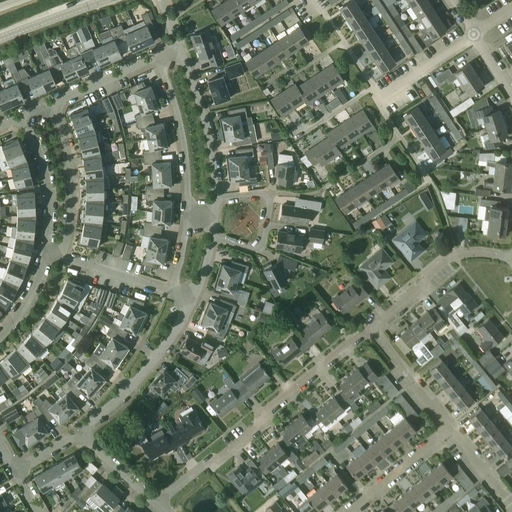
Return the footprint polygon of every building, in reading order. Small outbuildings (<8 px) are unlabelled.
[(235,0),(226,0),(223,3),(232,17),(243,11),(235,0)] [(250,0),(235,0),(243,11),(253,4),(250,0)] [(286,0),(284,0),(272,9),(275,14),(290,4),(286,0)] [(354,0),(352,0),(340,8),(347,19),(361,10),(354,0)] [(378,0),(375,0),(373,2),(375,6),(372,8),(372,12),(374,16),(380,12),(385,9),(378,0)] [(427,0),(420,0),(411,6),(418,17),(432,7),(427,0)] [(212,10),(221,25),(232,17),(223,3),(212,10)] [(392,4),(387,8),(394,18),(399,14),(392,4)] [(432,7),(418,17),(425,27),(439,18),(432,7)] [(272,9),(261,15),(265,21),(275,14),(272,9)] [(288,9),(277,17),(280,22),(291,14),(288,9)] [(385,9),(380,12),(387,23),(392,20),(385,9)] [(361,10),(347,19),(354,30),(368,20),(361,10)] [(144,20),(134,25),(143,47),(154,42),(149,29),(154,27),(148,13),(141,16),(144,20)] [(399,14),(394,18),(401,28),(406,25),(399,14)] [(261,15),(251,22),(254,28),(265,21),(261,15)] [(277,17),(266,23),(270,29),(280,22),(277,17)] [(420,30),(423,35),(428,32),(432,38),(446,29),(439,18),(425,27),(420,30)] [(368,20),(354,30),(361,40),(375,31),(368,20)] [(392,20),(387,23),(394,33),(399,30),(392,20)] [(251,22),(240,29),(244,35),(254,28),(251,22)] [(266,23),(256,30),(259,36),(270,29),(266,23)] [(121,25),(115,28),(122,42),(127,39),(131,49),(133,52),(143,47),(134,25),(123,30),(121,25)] [(406,25),(401,28),(408,39),(413,35),(406,25)] [(299,27),(288,34),(298,48),(309,41),(299,27)] [(109,30),(99,35),(104,45),(111,61),(122,56),(120,54),(116,44),(122,42),(115,28),(109,30)] [(244,35),(240,29),(229,37),(232,42),(244,35)] [(256,30),(245,37),(249,42),(259,36),(256,30)] [(399,30),(394,33),(400,44),(406,40),(399,30)] [(200,59),(207,57),(210,66),(223,62),(219,50),(215,52),(208,31),(192,36),(193,38),(192,40),(193,43),(195,44),(200,59)] [(375,31),(361,40),(367,51),(381,41),(375,31)] [(90,33),(80,37),(82,41),(92,37),(90,33)] [(288,34),(278,41),(287,55),(298,48),(288,34)] [(413,35),(408,39),(418,54),(423,50),(413,35)] [(92,37),(82,41),(89,56),(94,54),(95,54),(99,63),(100,66),(111,61),(104,45),(97,48),(92,37)] [(234,44),(238,50),(249,42),(245,37),(234,44)] [(406,40),(400,44),(408,55),(413,51),(406,40)] [(72,60),(71,60),(78,76),(89,71),(88,68),(84,59),(89,56),(82,41),(76,44),(77,47),(75,48),(79,57),(72,60)] [(278,41),(267,47),(277,62),(287,55),(278,41)] [(381,41),(367,51),(374,61),(388,52),(381,41)] [(44,43),(34,47),(36,52),(40,50),(44,58),(50,56),(47,49),(44,43)] [(267,47),(257,54),(266,69),(277,62),(267,47)] [(50,48),(47,49),(50,56),(57,53),(55,50),(50,48)] [(57,53),(50,56),(57,71),(62,68),(66,78),(68,81),(78,76),(71,60),(65,63),(57,52),(57,53)] [(388,52),(374,61),(381,72),(395,63),(388,52)] [(18,54),(12,57),(15,62),(21,60),(18,54)] [(246,62),(255,76),(266,69),(257,54),(246,62)] [(45,72),(39,75),(46,90),(57,86),(55,83),(51,73),(57,71),(50,56),(44,58),(44,59),(46,64),(42,66),(45,72)] [(227,76),(223,77),(208,82),(216,104),(230,99),(224,80),(227,79),(228,79),(244,74),(240,62),(224,67),(227,76)] [(449,68),(435,77),(440,84),(447,79),(450,83),(458,78),(462,84),(477,75),(469,63),(455,73),(453,74),(449,68)] [(332,64),(320,72),(332,89),(344,81),(332,64)] [(24,67),(17,70),(24,85),(30,83),(35,95),(46,90),(39,75),(32,78),(24,67)] [(13,77),(3,82),(6,89),(13,105),(24,100),(19,88),(24,85),(17,70),(12,73),(13,77)] [(320,72),(309,80),(320,97),(332,89),(320,72)] [(466,91),(458,96),(461,101),(469,95),(484,86),(477,75),(462,84),(466,91)] [(309,80),(297,88),(306,101),(308,105),(320,97),(309,80)] [(131,87),(129,88),(130,89),(132,94),(134,93),(138,103),(157,97),(153,85),(145,89),(142,83),(144,82),(132,87),(131,87)] [(433,93),(426,82),(420,86),(427,97),(433,93)] [(295,84),(283,92),(294,109),(306,101),(297,88),(295,84)] [(0,103),(1,107),(3,110),(13,105),(6,89),(0,91),(0,103)] [(340,90),(334,93),(343,105),(348,102),(340,90)] [(271,100),(279,112),(282,117),(294,109),(283,92),(271,100)] [(117,111),(124,108),(117,94),(111,96),(117,111)] [(435,95),(429,98),(437,109),(442,106),(435,95)] [(142,114),(135,116),(137,123),(150,119),(149,112),(161,108),(157,97),(138,103),(142,114)] [(471,97),(458,105),(449,111),(453,117),(462,111),(474,103),(471,97)] [(108,115),(114,112),(108,98),(102,101),(108,115)] [(487,98),(473,106),(475,112),(489,107),(487,98)] [(323,103),(318,106),(323,113),(327,110),(323,103)] [(442,106),(437,109),(444,120),(449,116),(442,106)] [(418,107),(404,116),(411,127),(425,117),(418,107)] [(475,112),(477,118),(479,125),(485,122),(487,129),(503,123),(499,110),(491,113),(489,107),(475,112)] [(71,114),(71,115),(75,126),(92,120),(87,108),(87,109),(83,110),(82,109),(75,112),(75,113),(71,115),(71,114)] [(232,117),(219,119),(221,131),(242,127),(241,126),(240,116),(247,115),(245,108),(228,111),(228,112),(231,111),(232,117)] [(363,110),(350,118),(362,135),(374,127),(363,110)] [(449,116),(444,120),(451,130),(456,127),(449,116)] [(425,117),(411,127),(418,137),(432,128),(425,117)] [(92,120),(75,126),(78,136),(100,129),(96,118),(92,120)] [(350,118),(339,126),(350,143),(362,135),(350,118)] [(150,119),(137,123),(138,129),(141,129),(141,130),(145,132),(146,132),(148,139),(168,135),(166,123),(152,126),(150,119)] [(488,133),(483,135),(482,135),(482,136),(484,142),(483,142),(486,150),(504,144),(501,137),(507,135),(503,123),(487,129),(488,133)] [(242,127),(221,131),(224,143),(237,140),(238,146),(235,146),(235,147),(252,144),(252,143),(257,142),(254,125),(242,127)] [(329,137),(338,150),(350,143),(339,126),(327,134),(329,137)] [(456,127),(451,130),(457,141),(458,141),(463,137),(462,137),(456,127)] [(432,128),(418,137),(425,147),(438,138),(432,128)] [(100,129),(78,136),(81,147),(103,141),(100,129)] [(150,150),(143,151),(144,158),(158,156),(157,149),(170,146),(168,135),(148,139),(150,150)] [(322,166),(340,154),(338,150),(329,137),(305,153),(306,155),(313,164),(313,165),(319,161),(322,166)] [(3,146),(2,147),(6,158),(23,151),(18,138),(18,139),(14,141),(13,140),(6,143),(6,145),(3,147),(3,146)] [(438,138),(425,147),(432,158),(434,157),(438,163),(454,153),(449,146),(445,149),(438,138)] [(103,141),(81,147),(83,157),(101,154),(106,153),(103,141)] [(226,158),(227,170),(248,168),(247,157),(254,156),(253,149),(235,151),(239,151),(240,157),(226,158)] [(23,151),(6,158),(10,168),(28,162),(23,151)] [(479,154),(478,161),(486,162),(486,166),(495,167),(494,176),(511,177),(511,173),(511,163),(496,162),(494,161),(495,153),(479,154)] [(101,154),(83,157),(84,168),(102,166),(101,154)] [(279,158),(276,176),(280,177),(279,184),(292,186),(293,181),(293,180),(296,180),(297,171),(294,171),(295,167),(287,166),(288,159),(288,155),(279,154),(279,158)] [(306,155),(300,159),(307,168),(313,164),(306,155)] [(158,156),(144,158),(145,164),(152,164),(153,175),(173,174),(173,162),(159,163),(158,156)] [(28,162),(10,168),(13,178),(31,174),(28,162)] [(388,163),(378,170),(387,185),(398,177),(388,163)] [(102,166),(84,168),(86,179),(104,177),(102,166)] [(248,168),(227,170),(229,182),(242,180),(243,186),(239,186),(239,187),(257,185),(256,178),(249,179),(248,168)] [(378,170),(367,177),(377,192),(387,185),(378,170)] [(31,174),(13,178),(16,189),(17,189),(33,186),(33,187),(34,186),(31,174)] [(154,186),(146,187),(146,193),(161,193),(161,186),(174,185),(173,174),(153,175),(154,186)] [(484,182),(483,187),(493,188),(510,190),(511,177),(494,176),(494,183),(484,182)] [(104,177),(86,179),(86,189),(104,189),(109,189),(109,177),(104,177)] [(367,177),(357,184),(366,199),(377,192),(367,177)] [(357,184),(346,191),(356,205),(366,199),(357,184)] [(104,189),(86,189),(86,200),(104,201),(104,189)] [(398,201),(409,194),(406,189),(395,196),(398,201)] [(490,197),(491,190),(475,189),(475,195),(490,197)] [(356,205),(346,191),(335,198),(345,213),(356,205)] [(456,193),(440,191),(443,198),(455,200),(456,193)] [(18,194),(12,194),(12,206),(18,206),(36,205),(35,192),(34,192),(18,194)] [(161,193),(146,193),(146,200),(154,201),(153,212),(173,213),(174,201),(161,200),(161,193)] [(425,193),(420,196),(424,203),(429,200),(425,193)] [(395,196),(384,203),(388,208),(398,201),(395,196)] [(480,206),(486,207),(484,220),(488,221),(488,222),(506,223),(508,209),(497,207),(497,201),(481,199),(480,206)] [(86,200),(85,211),(103,212),(104,201),(86,200)] [(320,212),(322,202),(306,200),(304,209),(283,206),(281,220),(308,224),(310,210),(320,212)] [(384,203),(374,210),(377,215),(388,208),(384,203)] [(36,205),(18,206),(18,216),(36,217),(36,205)] [(258,226),(255,222),(260,218),(250,207),(229,227),(238,236),(243,231),(247,236),(258,226)] [(374,210),(363,216),(367,222),(377,215),(374,210)] [(85,211),(84,222),(102,224),(103,212),(85,211)] [(145,222),(144,229),(158,231),(159,224),(173,225),(173,213),(153,212),(153,213),(153,212),(152,223),(145,222)] [(18,216),(17,227),(35,229),(36,217),(18,216)] [(352,224),(356,229),(367,222),(363,216),(352,224)] [(386,227),(380,217),(372,222),(378,232),(386,227)] [(466,232),(468,218),(460,217),(458,231),(466,232)] [(84,222),(82,233),(100,236),(105,237),(107,225),(102,224),(84,222)] [(487,234),(505,237),(506,223),(488,222),(487,230),(483,229),(482,234),(487,234)] [(425,234),(415,223),(394,240),(411,260),(422,250),(416,242),(425,234)] [(12,227),(11,237),(16,238),(34,241),(35,229),(17,227),(12,227)] [(143,236),(141,247),(148,248),(168,252),(171,241),(157,238),(158,231),(144,229),(143,236)] [(323,243),(323,241),(327,242),(328,232),(311,229),(309,238),(303,238),(303,236),(279,232),(276,248),(285,249),(285,250),(301,253),(302,246),(313,248),(314,242),(323,243)] [(82,233),(80,244),(81,244),(81,243),(85,244),(85,246),(93,248),(93,246),(97,247),(97,248),(98,248),(100,236),(82,233)] [(16,238),(13,248),(31,253),(34,241),(16,238)] [(119,258),(124,244),(117,242),(112,256),(119,258)] [(128,262),(133,247),(127,245),(122,259),(128,262)] [(13,248),(11,259),(28,265),(31,253),(13,248)] [(143,258),(141,264),(146,266),(144,271),(150,272),(152,268),(156,269),(157,269),(155,268),(157,262),(166,264),(168,252),(148,248),(148,249),(146,259),(143,258)] [(391,262),(382,250),(361,268),(377,287),(389,278),(382,270),(391,262)] [(297,263),(280,257),(277,265),(273,267),(271,263),(263,268),(269,279),(270,278),(275,288),(286,282),(286,281),(291,269),(294,270),(297,263)] [(11,259),(7,269),(23,276),(28,265),(11,259)] [(221,264),(217,276),(237,282),(237,281),(243,283),(247,273),(249,266),(232,261),(232,262),(235,263),(234,268),(221,264)] [(3,267),(0,274),(0,277),(19,287),(23,276),(7,269),(3,267)] [(217,276),(214,287),(223,290),(221,296),(238,301),(240,294),(234,292),(237,282),(217,276)] [(0,277),(0,289),(12,297),(19,287),(0,277)] [(68,280),(62,290),(78,299),(84,287),(83,288),(80,286),(80,283),(72,281),(72,282),(68,281),(68,280)] [(337,294),(331,299),(342,312),(354,303),(356,305),(369,294),(360,284),(355,289),(351,285),(339,295),(337,294)] [(437,302),(439,304),(446,313),(446,314),(462,334),(468,329),(455,313),(460,309),(464,315),(476,305),(470,297),(469,298),(458,284),(437,302)] [(0,289),(0,303),(5,308),(5,309),(12,297),(0,289)] [(100,289),(96,303),(94,302),(92,305),(101,309),(107,291),(100,289)] [(62,290),(57,300),(73,309),(78,299),(62,290)] [(112,309),(117,294),(110,292),(105,307),(112,309)] [(130,306),(125,316),(143,325),(149,314),(142,311),(140,310),(142,303),(144,304),(145,303),(130,298),(128,304),(130,306)] [(57,300),(51,309),(66,319),(73,309),(57,300)] [(209,302),(204,313),(223,321),(230,324),(237,307),(220,300),(220,301),(223,302),(221,307),(209,302)] [(266,301),(263,311),(271,313),(274,304),(266,301)] [(428,312),(419,319),(428,331),(433,327),(437,332),(442,328),(441,327),(446,323),(438,312),(435,308),(429,313),(428,312)] [(51,309),(45,318),(60,329),(60,328),(66,319),(51,309)] [(305,333),(300,337),(308,347),(320,337),(319,335),(331,325),(327,320),(328,320),(321,311),(314,317),(306,324),(307,325),(302,329),(305,333)] [(481,311),(473,318),(477,321),(484,315),(481,311)] [(223,321),(204,313),(200,324),(212,329),(210,335),(207,333),(207,334),(223,340),(226,334),(219,331),(223,321)] [(102,316),(99,321),(110,328),(113,322),(102,316)] [(110,328),(122,335),(126,329),(129,331),(138,335),(143,325),(125,316),(123,320),(117,317),(116,317),(113,322),(110,328)] [(45,318),(38,326),(52,338),(53,337),(57,341),(65,331),(60,328),(60,329),(45,318)] [(94,322),(89,319),(86,325),(90,328),(94,322)] [(419,319),(410,327),(419,338),(423,343),(433,336),(428,331),(419,319)] [(478,329),(486,339),(479,345),(485,352),(492,346),(503,337),(489,320),(478,329)] [(294,321),(291,324),(297,331),(300,329),(294,321)] [(38,326),(31,334),(45,347),(52,338),(38,326)] [(410,327),(400,334),(410,346),(414,351),(418,348),(423,354),(416,360),(421,366),(434,356),(430,351),(423,343),(419,338),(410,327)] [(113,338),(106,347),(123,359),(130,349),(121,343),(119,341),(122,335),(110,328),(107,334),(113,338)] [(452,328),(447,333),(454,342),(459,337),(452,328)] [(31,334),(24,342),(36,355),(37,354),(40,357),(48,349),(45,347),(31,334)] [(79,334),(75,340),(79,343),(83,338),(79,334)] [(292,338),(285,343),(286,343),(279,349),(278,347),(271,352),(278,360),(279,360),(283,365),(295,354),(297,356),(308,347),(300,337),(295,341),(292,338)] [(188,338),(180,353),(198,362),(204,365),(210,353),(214,345),(204,340),(201,345),(188,338)] [(453,343),(450,346),(454,351),(458,347),(466,357),(470,354),(458,339),(453,343)] [(79,343),(75,340),(71,346),(75,349),(79,343)] [(24,342),(16,349),(28,363),(36,355),(24,342)] [(222,345),(215,350),(220,357),(227,353),(222,345)] [(94,352),(90,357),(101,366),(106,361),(108,363),(117,369),(123,359),(106,347),(100,356),(94,352)] [(435,357),(439,354),(434,348),(430,351),(434,356),(435,357)] [(16,349),(7,356),(18,370),(21,374),(31,366),(28,363),(16,349)] [(496,358),(489,350),(478,359),(484,367),(496,358)] [(470,354),(466,357),(474,366),(478,363),(470,354)] [(7,356),(0,361),(0,364),(9,378),(18,370),(7,356)] [(66,356),(61,362),(65,365),(69,360),(66,356)] [(91,368),(84,376),(99,390),(107,381),(99,374),(97,372),(101,366),(90,357),(86,362),(86,363),(91,368)] [(241,380),(237,384),(239,387),(247,397),(259,388),(257,386),(270,376),(269,375),(274,371),(266,360),(261,364),(259,362),(253,368),(248,372),(249,374),(248,374),(241,380)] [(497,360),(486,369),(494,378),(505,370),(497,360)] [(429,370),(437,380),(449,370),(441,361),(429,370)] [(61,362),(56,367),(55,366),(51,370),(56,374),(59,370),(60,370),(65,365),(61,362)] [(358,369),(349,377),(359,388),(367,381),(370,385),(379,377),(367,362),(358,369)] [(478,363),(474,366),(482,376),(486,373),(478,363)] [(0,364),(0,383),(9,378),(0,364)] [(169,376),(163,371),(150,384),(154,388),(152,391),(157,396),(160,393),(161,394),(176,378),(182,384),(187,379),(176,368),(169,376)] [(449,370),(437,380),(445,390),(457,380),(449,370)] [(46,373),(40,377),(44,381),(49,377),(46,373)] [(486,373),(482,376),(489,386),(493,382),(486,373)] [(377,382),(380,386),(389,379),(385,375),(377,382)] [(71,379),(66,384),(76,394),(81,389),(83,391),(91,398),(99,390),(84,376),(80,380),(79,381),(74,376),(71,379)] [(193,376),(185,385),(188,388),(197,379),(193,376)] [(216,397),(209,402),(216,411),(217,410),(221,415),(233,405),(235,407),(247,397),(239,387),(237,384),(236,385),(229,376),(224,381),(230,389),(224,394),(218,399),(216,397)] [(44,381),(40,377),(35,382),(38,386),(44,381)] [(341,395),(349,405),(364,394),(359,388),(349,377),(340,384),(346,391),(341,395)] [(389,379),(380,386),(384,390),(392,383),(389,379)] [(457,380),(445,390),(453,400),(465,390),(457,380)] [(392,383),(384,390),(387,394),(396,387),(392,383)] [(62,397),(57,401),(71,417),(80,409),(73,401),(71,399),(76,394),(66,384),(61,389),(63,390),(59,394),(62,397)] [(23,385),(18,389),(17,389),(23,397),(29,393),(23,385)] [(13,395),(15,397),(18,401),(23,397),(17,389),(18,389),(17,387),(15,389),(13,395)] [(206,399),(197,387),(191,392),(200,403),(206,399)] [(396,387),(387,394),(390,398),(399,391),(396,387)] [(478,405),(481,409),(492,400),(500,409),(505,405),(509,402),(499,389),(478,405)] [(465,390),(453,400),(461,410),(464,407),(473,400),(465,390)] [(335,397),(326,405),(339,421),(348,413),(346,411),(351,407),(349,405),(341,395),(340,394),(335,398),(335,397)] [(401,394),(393,401),(396,406),(405,399),(401,394)] [(40,396),(34,401),(39,407),(47,419),(53,414),(55,417),(62,425),(71,417),(57,401),(53,405),(46,399),(43,401),(40,396)] [(0,411),(13,404),(9,398),(0,403),(0,411)] [(405,399),(396,406),(400,410),(408,403),(405,399)] [(377,400),(373,404),(377,409),(382,405),(377,400)] [(476,403),(473,400),(464,407),(467,410),(476,403)] [(392,401),(382,410),(386,414),(396,406),(392,401)] [(408,403),(400,410),(403,414),(412,407),(408,403)] [(367,408),(371,414),(377,409),(373,404),(367,408)] [(316,412),(312,416),(320,426),(324,432),(339,421),(326,405),(316,412)] [(178,430),(171,434),(177,445),(191,436),(190,434),(204,425),(200,420),(201,420),(195,411),(196,411),(192,406),(177,416),(181,422),(175,426),(178,430)] [(1,415),(4,421),(7,425),(20,418),(14,407),(1,415)] [(33,411),(25,417),(28,423),(39,440),(49,434),(43,425),(42,423),(47,419),(39,407),(33,411)] [(412,407),(403,414),(407,418),(416,411),(412,407)] [(468,419),(477,428),(489,419),(494,414),(490,410),(485,414),(481,409),(468,419)] [(382,410),(372,418),(376,422),(379,425),(384,421),(381,418),(386,414),(382,410)] [(416,411),(407,418),(410,422),(419,415),(416,411)] [(303,414),(293,422),(303,434),(307,430),(311,434),(320,426),(312,416),(311,416),(312,417),(308,421),(303,414)] [(353,420),(344,427),(348,432),(362,421),(357,415),(352,419),(353,420)] [(372,418),(362,425),(366,430),(376,422),(372,418)] [(405,418),(395,426),(406,439),(416,430),(405,418)] [(489,419),(477,428),(484,438),(497,428),(489,419)] [(284,430),(287,434),(282,438),(289,446),(292,449),(297,445),(298,447),(302,445),(305,443),(307,439),(303,434),(293,422),(284,430)] [(17,427),(11,430),(19,444),(20,444),(19,442),(24,439),(25,441),(29,447),(39,440),(28,423),(18,429),(17,427)] [(362,425),(353,433),(357,438),(366,430),(362,425)] [(395,426),(385,434),(396,446),(406,439),(395,426)] [(344,427),(339,432),(340,439),(348,432),(344,427)] [(497,428),(484,438),(492,448),(504,438),(497,428)] [(139,438),(139,440),(139,442),(147,455),(148,455),(151,460),(164,451),(165,453),(177,445),(171,434),(166,437),(162,430),(151,436),(154,441),(150,443),(146,438),(144,437),(143,436),(141,436),(140,437),(139,438)] [(353,433),(343,441),(347,446),(357,438),(353,433)] [(385,434),(376,442),(386,454),(396,446),(385,434)] [(511,446),(504,438),(492,448),(500,457),(501,456),(506,462),(511,457),(511,451),(510,449),(511,447),(511,446)] [(347,446),(343,441),(332,450),(336,455),(347,446)] [(376,442),(366,450),(376,462),(386,454),(376,442)] [(279,443),(269,451),(281,465),(288,459),(291,463),(298,457),(292,449),(289,446),(284,450),(279,443)] [(313,447),(316,450),(321,455),(325,452),(318,443),(313,447)] [(312,454),(311,455),(315,460),(321,455),(316,450),(312,454)] [(366,450),(356,458),(367,470),(376,462),(366,450)] [(281,465),(269,451),(260,458),(264,463),(270,470),(272,474),(277,470),(283,478),(288,474),(289,474),(284,468),(281,465)] [(74,454),(64,460),(72,475),(82,469),(74,454)] [(324,457),(314,466),(317,470),(328,462),(324,457)] [(367,470),(356,458),(346,466),(357,479),(367,470)] [(64,460),(54,466),(63,481),(72,475),(64,460)] [(251,470),(245,474),(239,466),(228,475),(243,493),(253,484),(255,488),(267,479),(259,469),(251,460),(246,464),(251,470)] [(442,462),(432,471),(442,484),(453,476),(442,462)] [(264,463),(259,466),(265,474),(270,470),(264,463)] [(457,463),(449,470),(452,474),(460,467),(457,463)] [(54,466),(44,471),(53,486),(55,490),(65,485),(63,481),(54,466)] [(314,466),(304,473),(308,478),(317,470),(314,466)] [(460,467),(452,474),(455,478),(464,471),(460,467)] [(294,470),(289,474),(293,478),(297,474),(294,470)] [(53,486),(44,471),(34,477),(43,492),(53,486)] [(432,471),(422,479),(433,492),(442,484),(432,471)] [(464,471),(455,478),(459,482),(467,475),(464,471)] [(304,473),(294,482),(298,486),(308,478),(304,473)] [(337,473),(327,482),(337,495),(347,486),(337,473)] [(91,474),(84,483),(86,485),(89,488),(90,487),(97,479),(94,477),(91,474)] [(288,474),(283,478),(287,483),(292,478),(288,474)] [(462,487),(470,481),(471,480),(467,475),(459,482),(462,487)] [(422,479),(412,487),(423,500),(426,503),(436,495),(433,492),(422,479)] [(471,480),(470,481),(462,487),(466,491),(474,484),(471,480)] [(298,486),(294,482),(281,493),(285,497),(298,486)] [(327,482),(317,489),(328,502),(337,495),(327,482)] [(89,488),(81,497),(95,509),(98,504),(108,494),(110,491),(102,483),(95,491),(90,487),(89,488)] [(86,485),(77,495),(80,498),(81,497),(89,488),(86,485)] [(461,486),(451,495),(455,500),(465,491),(461,486)] [(412,487),(403,495),(413,508),(423,500),(412,487)] [(317,489),(307,497),(307,498),(318,510),(328,502),(317,489)] [(296,493),(303,501),(297,505),(302,511),(315,511),(318,510),(307,498),(307,497),(301,490),(296,493)] [(98,504),(95,509),(98,511),(115,511),(116,511),(112,507),(119,499),(110,491),(108,494),(98,504)] [(470,498),(467,494),(457,502),(460,506),(470,498)] [(393,503),(397,509),(393,511),(408,511),(413,508),(403,495),(393,503)] [(451,495),(442,503),(446,508),(455,500),(451,495)] [(281,511),(280,510),(282,508),(276,502),(266,510),(267,511),(281,511)] [(442,503),(432,511),(433,511),(440,511),(446,508),(442,503)]
